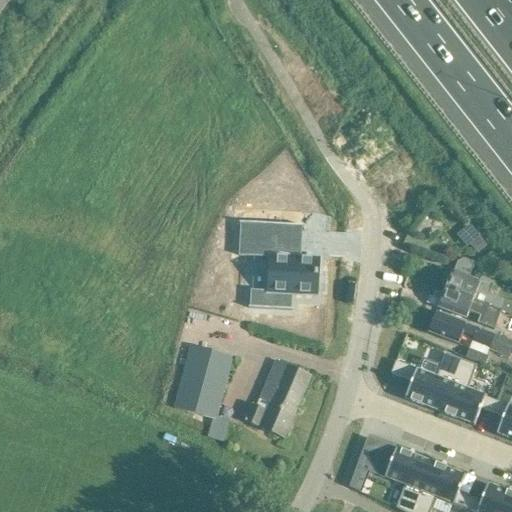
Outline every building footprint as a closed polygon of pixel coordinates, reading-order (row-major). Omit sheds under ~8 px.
[(242,226),(239,260),(270,262),(267,295),(251,294),(250,311),(289,314),(290,298),(315,299),(318,263),(276,260),(279,229),(242,226)] [(0,301),(89,320),(83,346),(108,352),(113,324),(96,321),(110,253),(0,230),(0,301)] [(509,315),(511,316),(511,303),(489,295),(493,284),(481,279),(479,283),(468,279),(474,264),(463,260),(457,262),(453,273),(452,272),(444,291),(501,312),(502,312),(503,310),(510,313),(509,315)] [(501,312),(444,291),(438,309),(466,320),(469,312),(479,316),(476,324),(494,331),(501,312)] [(436,313),(428,333),(446,341),(458,345),(462,336),(474,341),(473,342),(509,357),(511,348),(511,342),(500,338),(454,320),(436,313)] [(233,357),(213,352),(191,346),(174,410),(192,415),(187,432),(223,441),(229,422),(216,418),(233,357)] [(470,349),(466,359),(486,366),(489,357),(470,349)] [(400,375),(399,379),(411,383),(404,400),(406,400),(441,413),(461,360),(445,354),(436,379),(417,372),(417,371),(416,370),(416,371),(404,367),(401,375),(400,375)] [(461,360),(441,413),(473,426),(474,427),(480,410),(491,415),(496,402),(485,398),(485,397),(484,397),(484,398),(467,391),(477,366),(461,360)] [(244,422),(284,440),(311,376),(276,361),(257,407),(252,405),(244,422)] [(496,402),(491,415),(502,419),(496,435),(497,436),(497,435),(511,440),(511,408),(508,407),(509,406),(507,406),(496,402)] [(361,455),(356,468),(373,474),(384,479),(385,480),(386,479),(404,486),(395,509),(400,511),(412,511),(431,464),(397,451),(397,450),(396,450),(389,466),(361,455)] [(431,464),(412,511),(430,511),(436,499),(453,505),(452,506),(454,506),(465,510),(470,498),(459,493),(465,477),(464,476),(464,477),(431,464)] [(470,498),(465,510),(470,511),(511,511),(511,495),(488,486),(487,485),(481,502),(470,498)]
